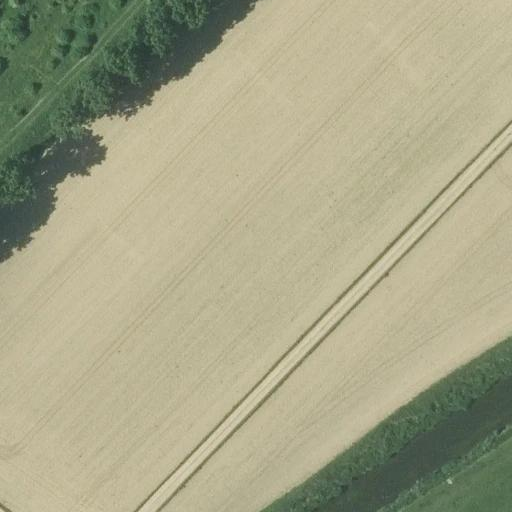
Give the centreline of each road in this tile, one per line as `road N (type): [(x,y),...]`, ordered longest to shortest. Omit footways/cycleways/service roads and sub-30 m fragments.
road 1 (track): [(145,511),(511,133)]
road 2 (track): [(0,144),(138,0)]
